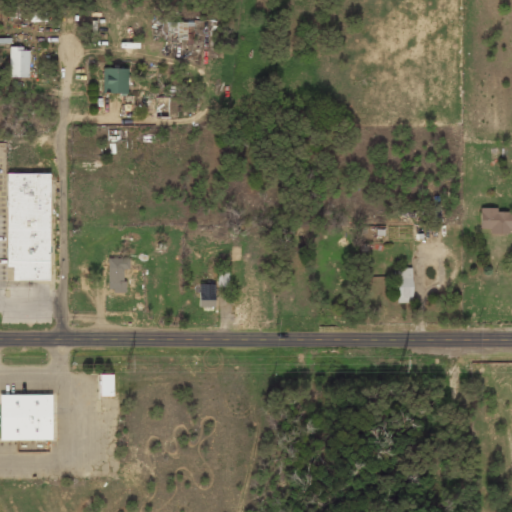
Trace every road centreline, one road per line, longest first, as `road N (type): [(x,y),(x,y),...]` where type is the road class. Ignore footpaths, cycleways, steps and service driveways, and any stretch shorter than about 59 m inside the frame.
road 1 (secondary): [(0,340),(511,339)]
road 2 (residential): [(75,340),(75,80)]
